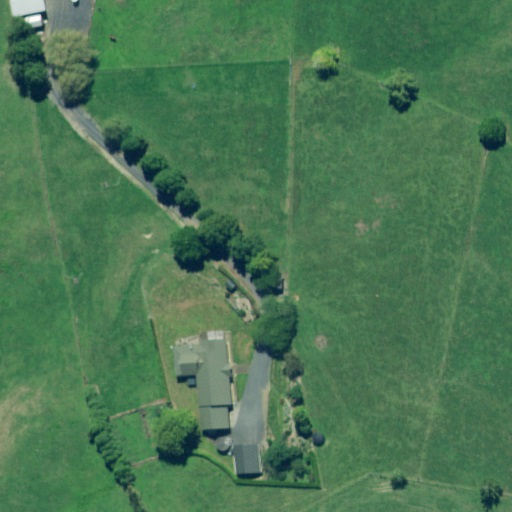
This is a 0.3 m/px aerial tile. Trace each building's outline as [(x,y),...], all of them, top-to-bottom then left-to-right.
[(12,0),(16,18),(49,12),(46,0),(12,0)] [(44,16),(24,20),(25,30),(46,27),(44,16)] [(227,405),(231,405),(230,379),(234,378),(234,364),(229,364),(228,333),(212,333),(213,341),(201,341),(201,347),(177,348),(178,377),(199,376),(201,430),(228,429),(227,405)] [(238,441),(258,446),(265,418),(257,416),(275,342),(256,338),(233,432),(240,434),(238,441)] [(258,446),(233,448),(235,475),(260,474),(258,446)]
